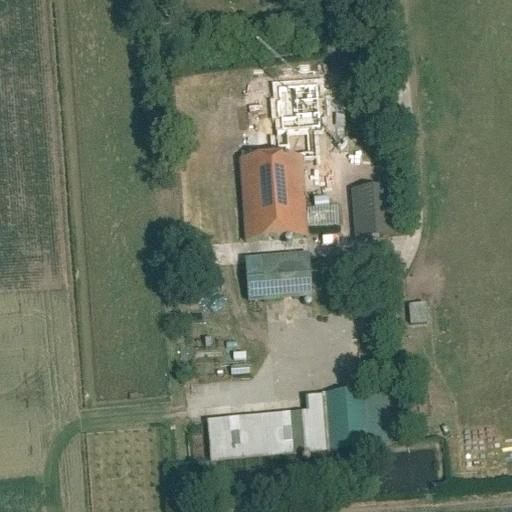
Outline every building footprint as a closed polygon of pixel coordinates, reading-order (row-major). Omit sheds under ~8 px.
[(330,142),(328,108),(279,112),(282,146),(297,145),(330,142)] [(283,158),(237,162),(244,244),(310,239),(303,156),(298,157),(297,145),(282,146),(283,158)] [(391,189),(353,192),(357,238),(395,235),(391,189)] [(311,256),(350,253),(349,235),(310,239),(311,256)] [(308,255),(244,260),(248,303),(311,298),(308,255)] [(426,304),(409,305),(410,324),(427,323),(426,304)] [(387,447),(382,389),(304,396),(305,413),(309,455),(387,447)] [(305,413),(207,422),(211,464),(309,455),(305,413)] [(173,492),(194,490),(193,484),(201,483),(200,468),(171,472),(173,492)]
